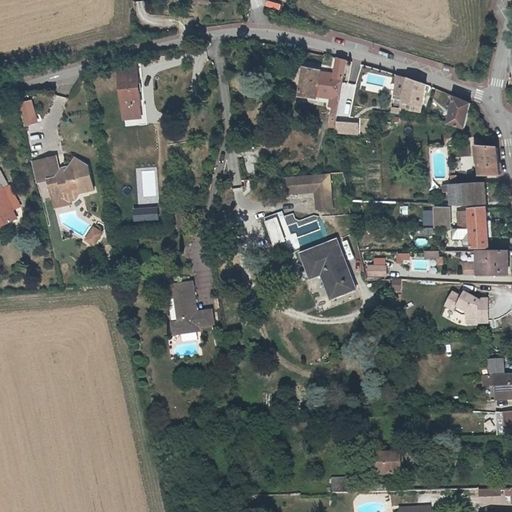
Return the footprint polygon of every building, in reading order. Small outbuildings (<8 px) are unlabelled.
[(332,100),(340,102),(349,60),(338,58),(334,77),(337,77),(332,100)] [(140,108),(138,67),(120,69),(122,122),(139,121),(138,108),(140,108)] [(324,70),(308,67),(302,93),(319,97),(324,70)] [(408,97),(405,109),(423,113),(430,84),(400,77),(396,94),(408,97)] [(470,103),(454,99),(447,124),(463,129),(470,103)] [(338,123),(338,136),(361,135),(360,123),(338,123)] [(496,148),(478,150),(480,177),(499,175),(496,148)] [(62,156),(48,159),(52,180),(54,180),(57,194),(67,192),(68,198),(74,201),(83,200),(86,194),(100,191),(95,167),(81,159),(76,167),(72,171),(68,172),(66,173),(62,156)] [(48,159),(38,161),(42,182),(52,180),(48,159)] [(1,170),(0,170),(0,217),(16,209),(4,187),(8,185),(1,170)] [(325,175),(280,178),(281,194),(311,192),(312,210),(327,209),(325,175)] [(448,182),(449,204),(465,203),(464,182),(448,182)] [(468,184),(469,207),(486,206),(485,183),(468,184)] [(486,206),(469,207),(469,210),(470,225),(466,225),(467,233),(472,232),(473,248),(488,247),(486,206)] [(136,209),(137,223),(161,221),(160,208),(136,209)] [(437,210),(438,229),(451,228),(449,210),(437,210)] [(458,225),(466,225),(470,225),(469,210),(457,210),(458,225)] [(92,241),(99,246),(107,235),(100,230),(92,241)] [(197,272),(210,272),(211,262),(209,262),(209,238),(189,237),(188,257),(197,258),(197,272)] [(323,273),(333,299),(358,289),(339,239),(303,253),(312,277),(323,273)] [(425,257),(435,257),(435,264),(442,263),(441,249),(424,250),(425,257)] [(506,250),(476,251),(476,273),(506,272),(506,250)] [(410,261),(410,251),(396,252),(396,261),(410,261)] [(387,276),(386,256),(373,257),(374,263),(366,264),(367,277),(387,276)] [(401,291),(401,279),(390,279),(390,291),(401,291)] [(180,322),(177,323),(179,334),(201,331),(201,327),(215,324),(213,310),(199,312),(194,282),(172,285),(173,294),(176,297),(180,322)] [(452,296),(446,308),(465,319),(466,322),(476,322),(477,327),(488,327),(488,303),(481,303),(479,305),(464,297),(462,301),(452,296)] [(465,319),(446,308),(444,312),(460,321),(466,322),(465,319)] [(169,333),(179,334),(177,323),(168,320),(169,333)] [(502,356),(487,357),(489,376),(503,375),(502,356)] [(497,402),(511,400),(511,377),(488,380),(489,384),(495,384),(497,402)] [(389,411),(401,410),(398,394),(387,396),(389,411)] [(511,414),(503,415),(504,430),(511,429),(511,414)] [(363,457),(364,494),(381,493),(381,477),(390,476),(390,456),(363,457)] [(321,482),(322,496),(338,495),(338,481),(321,482)]
